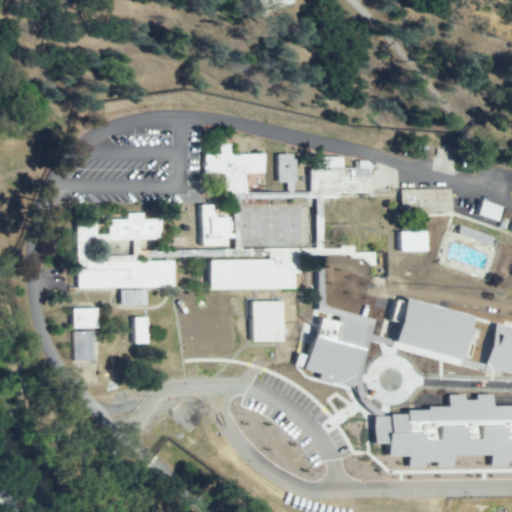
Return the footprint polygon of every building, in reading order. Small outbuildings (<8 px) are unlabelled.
[(287,2),(286,0),(242,0),(246,8),(259,0),(265,0),(270,12),(287,2)] [(267,153),(230,155),(230,140),(218,141),(219,153),(203,153),(204,176),(221,176),(221,196),(247,195),(247,175),(267,174),(267,153)] [(295,184),(277,184),(277,152),(294,152),(295,184)] [(366,194),(308,195),(308,159),(338,158),(338,173),(366,172),(366,194)] [(396,217),(395,194),(447,191),(448,214),(396,217)] [(495,225),(474,218),(480,202),(501,209),(495,225)] [(229,219),(211,220),(211,204),(196,205),(197,248),(224,247),(224,238),(230,238),(229,219)] [(107,241),(161,241),(161,221),(144,221),(144,212),(123,212),(123,221),(107,221),(107,241)] [(426,250),(398,250),(398,231),(426,231),(426,250)] [(323,341),(357,340),(355,284),(371,283),(371,251),(350,251),(350,246),(315,246),(316,249),(305,249),(306,285),(322,285),(323,341)] [(202,258),(291,257),(291,292),(203,293),(202,258)] [(74,260),(170,260),(170,287),(74,287),(74,260)] [(133,306),(118,306),(119,292),(133,292),(133,306)] [(388,344),(456,360),(466,314),(398,299),(388,344)] [(248,304),(276,304),(277,343),(249,343),(248,304)] [(95,311),(95,329),(71,329),(71,311),(95,311)] [(145,346),(129,346),(130,317),(145,317),(145,346)] [(511,330),(489,325),(479,371),(495,375),(495,371),(509,375),(511,362),(511,330)] [(98,361),(71,361),(71,329),(95,329),(98,329),(98,361)] [(511,404),(487,405),(487,396),(459,396),(459,394),(443,394),(442,411),(368,410),(367,443),(382,443),(382,455),(403,456),(403,460),(485,461),(484,463),(511,463),(511,404)]
